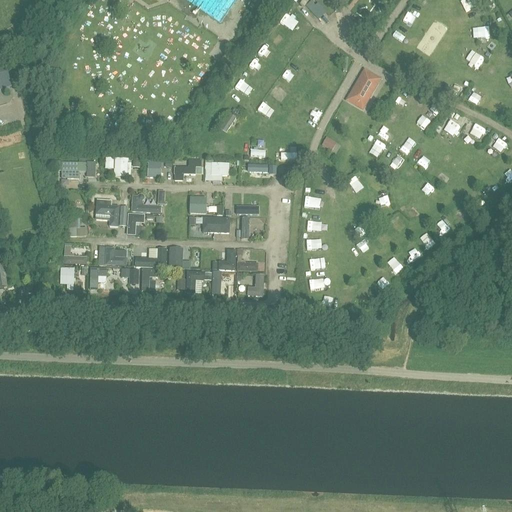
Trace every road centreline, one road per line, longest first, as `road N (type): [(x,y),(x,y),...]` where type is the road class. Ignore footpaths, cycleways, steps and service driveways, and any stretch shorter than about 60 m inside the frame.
road 1 (unclassified): [(511,378),(0,356)]
road 2 (track): [(362,62),(394,80),(355,144),(433,211),(336,282),(333,171)]
road 3 (residential): [(283,192),(405,0)]
road 4 (residential): [(278,302),(58,295)]
road 5 (residential): [(283,192),(71,184)]
road 6 (residential): [(278,245),(82,235)]
